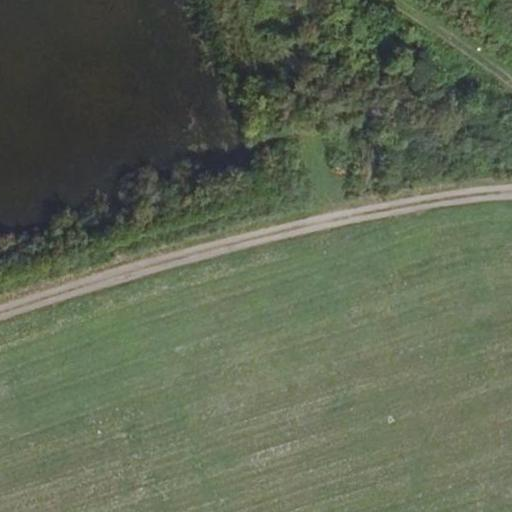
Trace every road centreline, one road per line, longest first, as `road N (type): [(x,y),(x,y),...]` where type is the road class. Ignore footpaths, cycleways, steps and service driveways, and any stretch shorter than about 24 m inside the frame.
road 1 (track): [(511,191),(259,236),(0,310)]
road 2 (track): [(511,93),(393,0)]
